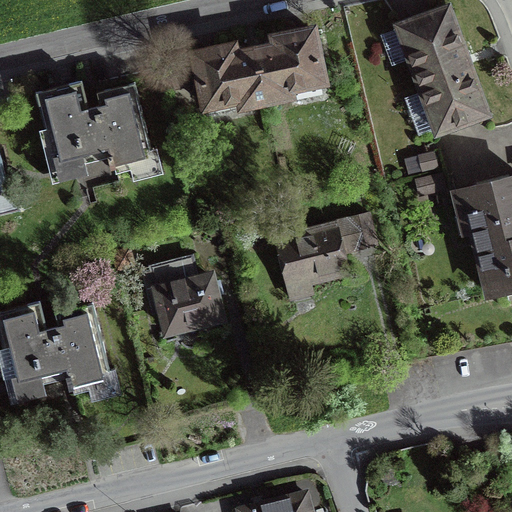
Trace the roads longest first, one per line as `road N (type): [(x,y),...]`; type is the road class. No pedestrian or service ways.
road 1 (residential): [(30,511),(331,436)]
road 2 (residential): [(245,0),(0,61)]
road 3 (residential): [(331,436),(511,402)]
